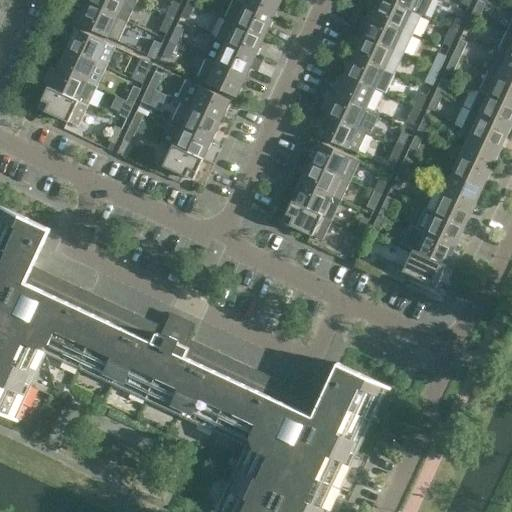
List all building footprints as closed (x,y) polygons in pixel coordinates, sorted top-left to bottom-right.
[(137,2),(132,0),(89,0),(88,3),(118,17),(128,22),(137,2)] [(274,18),(244,4),(234,0),(233,0),(225,19),(265,38),(274,18)] [(274,18),(282,0),(245,0),(244,4),(274,18)] [(422,15),(412,11),(388,0),(380,0),(373,16),(413,35),(422,15)] [(388,0),(412,11),(416,0),(388,0)] [(478,0),(471,15),(478,19),(485,4),(478,0)] [(180,5),(180,4),(173,1),(166,16),(173,19),(180,5)] [(188,20),(195,6),(188,2),(181,17),(188,20)] [(128,22),(118,17),(88,3),(78,23),(118,42),(128,22)] [(457,14),(450,29),(457,32),(464,17),(457,14)] [(472,33),(478,19),(471,15),(464,30),(472,33)] [(167,34),(173,19),(166,16),(160,30),(167,34)] [(403,55),(413,35),(373,16),(364,36),(403,55)] [(255,57),(265,38),(225,19),(215,39),(225,43),(255,57)] [(176,27),(170,41),(177,45),(183,30),(176,27)] [(76,29),(66,49),(106,67),(116,47),(76,29)] [(450,47),(457,32),(450,29),(443,43),(450,47)] [(511,58),(511,34),(507,32),(498,51),(507,56),(511,58)] [(394,74),(403,55),(364,36),(354,56),(394,74)] [(460,40),(453,54),(460,58),(467,43),(460,40)] [(155,59),(162,44),(155,41),(148,56),(155,59)] [(170,59),(177,45),(170,41),(163,56),(170,59)] [(246,77),(255,57),(225,43),(216,63),(246,77)] [(106,67),(66,49),(57,68),(97,87),(106,67)] [(438,53),(432,68),(439,71),(445,57),(438,53)] [(453,72),(460,58),(453,54),(446,69),(453,72)] [(385,94),(394,74),(354,56),(345,75),(375,89),(385,94)] [(511,81),(511,58),(507,56),(498,75),(511,81)] [(246,77),(216,63),(206,58),(197,78),(207,83),(237,97),(246,77)] [(139,76),(146,79),(153,64),(145,61),(139,76)] [(97,87),(57,68),(48,88),(88,107),(97,87)] [(432,86),(439,71),(432,68),(425,83),(432,86)] [(511,81),(498,75),(489,71),(480,91),(511,105),(511,81)] [(155,72),(148,87),(155,90),(162,76),(155,72)] [(366,109),(375,89),(345,75),(336,95),(366,109)] [(442,79),(435,94),(442,97),(449,82),(442,79)] [(134,104),(141,90),(134,86),(127,101),(134,104)] [(149,105),(155,90),(148,87),(141,102),(149,105)] [(200,87),(191,107),(221,121),(231,101),(200,87)] [(79,127),(88,107),(48,88),(39,108),(79,127)] [(510,129),(511,124),(511,105),(480,91),(471,110),(510,129)] [(420,92),(413,107),(420,110),(427,96),(420,92)] [(435,112),(442,97),(435,94),(428,108),(435,112)] [(357,128),(366,109),(336,95),(327,114),(357,128)] [(127,119),(134,104),(127,101),(120,116),(127,119)] [(212,140),(221,121),(191,107),(181,102),(172,122),(182,126),(212,140)] [(414,125),(420,110),(413,107),(406,122),(414,125)] [(501,149),(510,129),(471,110),(461,130),(471,134),(501,149)] [(137,112),(130,126),(137,130),(141,121),(144,115),(137,112)] [(367,133),(357,128),(327,114),(318,135),(358,153),(367,133)] [(423,118),(416,133),(424,137),(430,122),(423,118)] [(141,121),(137,130),(149,135),(153,127),(141,121)] [(115,144),(122,130),(115,126),(108,141),(115,144)] [(130,144),(137,130),(130,126),(123,141),(130,144)] [(203,160),(212,140),(182,126),(173,146),(203,160)] [(402,132),(395,146),(402,150),(409,135),(402,132)] [(417,151),(424,137),(416,133),(409,148),(417,151)] [(492,168),(501,149),(471,134),(461,154),(492,168)] [(360,161),(320,142),(311,163),(350,181),(360,161)] [(193,180),(203,160),(173,146),(163,166),(193,180)] [(395,164),(402,150),(395,146),(388,161),(395,164)] [(482,188),(492,168),(461,154),(452,174),(482,188)] [(405,158),(398,172),(405,176),(412,161),(405,158)] [(341,201),(350,181),(311,163),(301,182),(341,201)] [(398,190),(405,176),(398,172),(391,187),(398,190)] [(473,208),(482,188),(452,174),(443,194),(473,208)] [(381,177),(374,192),(381,195),(388,181),(381,177)] [(332,220),(341,201),(301,182),(292,202),(332,220)] [(374,210),(381,195),(374,192),(367,207),(374,210)] [(464,227),(473,208),(443,194),(434,213),(464,227)] [(387,197),(380,212),(387,215),(394,200),(387,197)] [(323,241),(332,220),(292,202),(283,222),(323,241)] [(221,497),(214,511),(213,511),(329,511),(371,421),(379,406),(388,387),(337,363),(320,400),(188,338),(193,327),(171,316),(165,328),(33,266),(50,230),(0,206),(0,413),(15,421),(22,405),(40,367),(46,353),(62,362),(228,439),(246,446),(239,460),(221,497)] [(464,227),(434,213),(427,210),(418,229),(425,233),(455,247),(464,227)] [(380,230),(387,215),(380,212),(373,226),(380,230)] [(363,235),(369,220),(362,217),(356,231),(363,235)] [(356,249),(363,235),(356,231),(349,246),(356,249)] [(446,266),(455,247),(425,233),(416,251),(416,252),(446,266)] [(441,278),(446,266),(416,252),(416,251),(413,250),(404,270),(386,262),(381,274),(403,285),(409,274),(433,285),(438,276),(441,278)]
